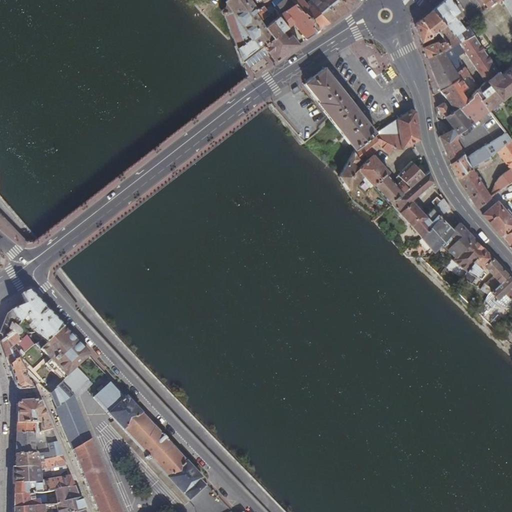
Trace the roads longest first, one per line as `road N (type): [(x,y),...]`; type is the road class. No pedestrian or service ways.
road 1 (secondary): [(368,21),(259,88),(27,269)]
road 2 (secondary): [(274,511),(173,409),(0,206)]
road 3 (secondary): [(255,511),(27,269)]
road 4 (primary): [(398,31),(440,173),(511,265)]
road 5 (residential): [(5,395),(43,396),(91,511)]
